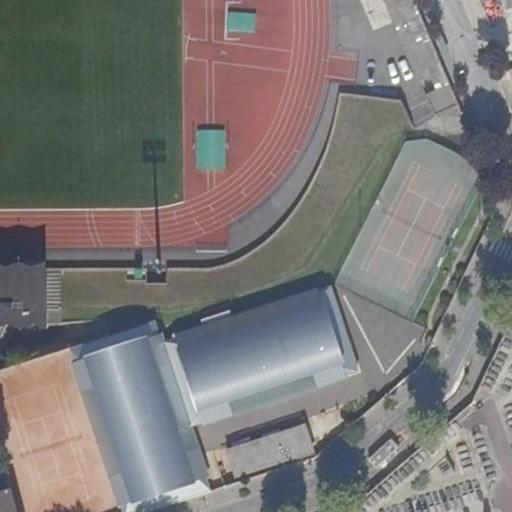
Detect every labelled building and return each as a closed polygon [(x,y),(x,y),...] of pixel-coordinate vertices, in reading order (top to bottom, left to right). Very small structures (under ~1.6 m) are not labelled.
[(250,0),(252,21),(265,20),(263,0),(250,0)] [(461,106),(416,0),(389,0),(423,80),(434,81),(438,90),(426,95),(435,118),(461,106)] [(197,170),(222,169),(221,132),(195,133),(197,170)] [(0,324),(59,324),(58,267),(0,267),(0,324)] [(335,284),(161,341),(166,358),(190,429),(203,425),(245,411),(363,373),(351,336),(335,284)] [(344,306),(350,323),(374,300),(356,293),(344,306)] [(122,511),(152,511),(211,493),(202,467),(197,449),(190,429),(166,358),(161,341),(155,324),(70,351),(122,511)] [(363,333),(351,336),(363,373),(365,378),(381,373),(369,338),(367,338),(363,333)] [(431,348),(436,339),(430,337),(426,345),(431,348)] [(190,429),(197,449),(201,447),(200,442),(201,437),(206,435),(203,425),(190,429)] [(291,467),(315,459),(312,452),(313,452),(305,429),(228,454),(236,478),(288,460),(291,467)] [(0,511),(16,511),(11,491),(0,493),(0,511)]
